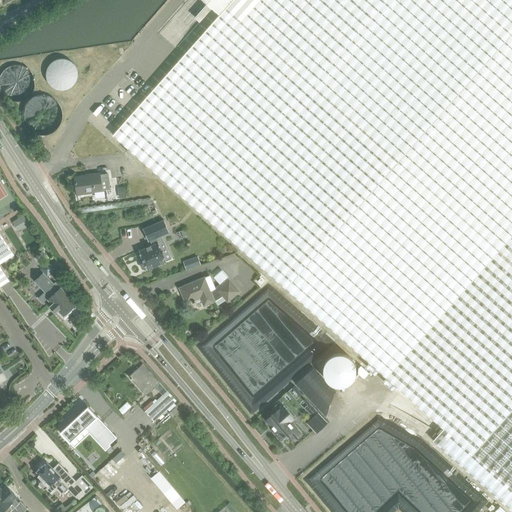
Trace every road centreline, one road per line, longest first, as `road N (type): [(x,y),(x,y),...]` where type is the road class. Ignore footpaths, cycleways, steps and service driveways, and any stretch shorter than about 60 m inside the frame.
road 1 (secondary): [(263,469),(128,303)]
road 2 (secondary): [(125,319),(263,469)]
